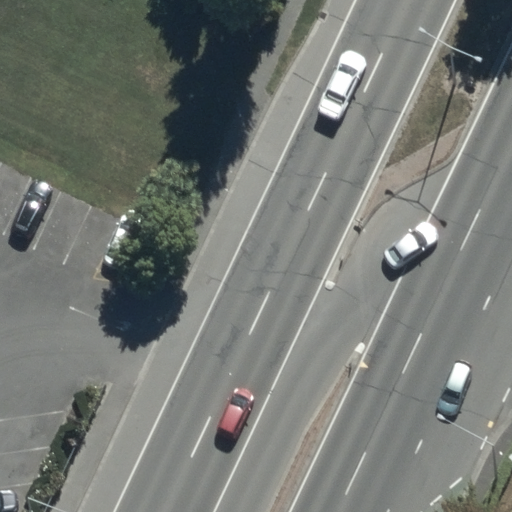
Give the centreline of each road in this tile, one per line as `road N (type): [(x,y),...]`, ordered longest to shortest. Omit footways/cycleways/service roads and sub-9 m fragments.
road 1 (secondary): [(171,511),(410,0)]
road 2 (secondary): [(511,189),(358,511)]
